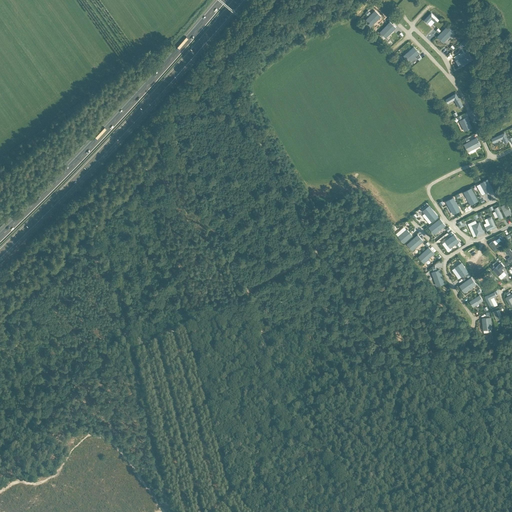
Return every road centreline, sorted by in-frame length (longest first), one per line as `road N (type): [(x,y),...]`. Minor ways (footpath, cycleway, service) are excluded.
road 1 (unknown): [(324,249),(79,384),(0,457)]
road 2 (motorway): [(0,252),(237,0)]
road 3 (motorway): [(221,0),(0,237)]
road 4 (unknown): [(325,245),(220,68)]
road 5 (track): [(171,511),(131,349)]
road 6 (track): [(0,320),(99,224)]
